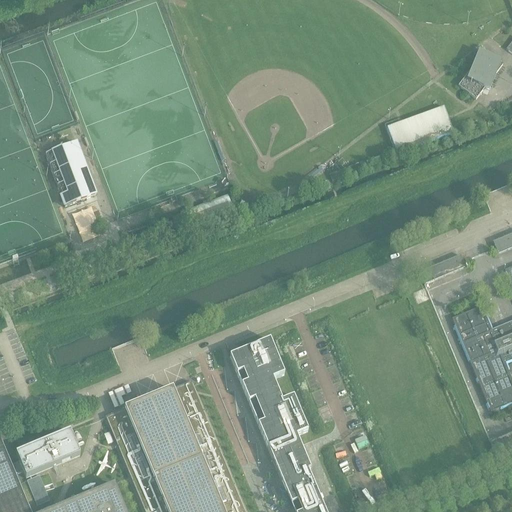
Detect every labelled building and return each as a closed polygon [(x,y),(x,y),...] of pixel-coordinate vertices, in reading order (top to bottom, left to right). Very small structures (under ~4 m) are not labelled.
[(472,68),(458,87),(476,101),(484,89),(489,91),(496,75),(502,66),(500,64),(501,63),(495,60),(485,52),(482,55),(478,53),(472,68)] [(443,108),(387,129),(396,156),(453,135),(443,108)] [(76,144),(45,155),(65,208),(96,197),(76,144)] [(234,218),(226,197),(180,215),(188,235),(234,218)] [(511,239),(375,295),(445,465),(511,436),(511,239)] [(273,381),(284,376),(270,342),(244,352),(239,354),(230,358),(236,374),(241,386),(248,403),(257,425),(270,456),(272,461),(276,472),(293,511),(324,511),(308,473),(310,472),(308,465),(309,464),(309,463),(309,462),(308,461),(307,461),(307,460),(306,461),(296,437),(308,433),(293,398),(282,403),(273,381)] [(244,511),(192,384),(192,383),(169,392),(153,399),(121,412),(114,415),(106,419),(144,511),(124,511),(114,487),(81,500),(67,506),(61,508),(58,510),(52,511),(244,511)] [(19,464),(11,467),(13,470),(13,471),(15,476),(23,473),(26,480),(36,476),(41,474),(55,468),(60,466),(65,464),(71,461),(78,458),(80,457),(75,447),(74,443),(70,433),(64,436),(62,437),(60,437),(56,439),(53,440),(43,444),(41,445),(38,447),(32,449),(26,451),(16,456),(19,464)] [(0,511),(29,511),(30,511),(29,510),(28,508),(27,506),(24,499),(23,495),(22,493),(19,486),(15,476),(13,471),(13,470),(11,467),(10,462),(8,458),(5,451),(2,445),(0,439),(0,511)] [(39,477),(27,482),(34,498),(37,507),(49,501),(46,494),(44,490),(43,488),(39,477)]
